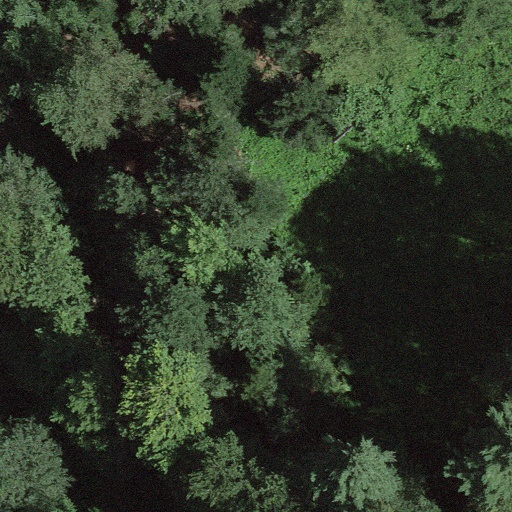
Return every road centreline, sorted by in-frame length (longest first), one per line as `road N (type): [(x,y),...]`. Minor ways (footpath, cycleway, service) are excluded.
road 1 (track): [(0,118),(199,511)]
road 2 (track): [(0,326),(136,511)]
